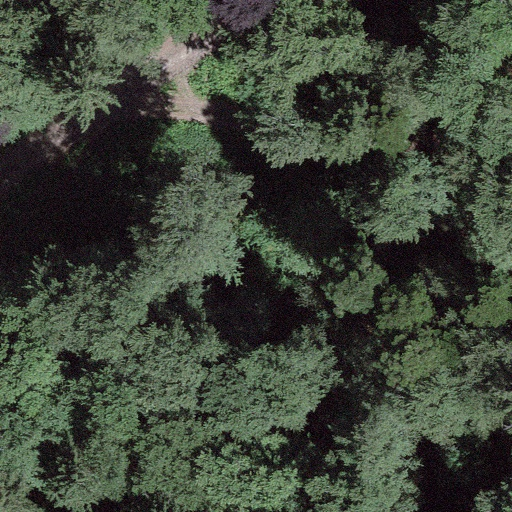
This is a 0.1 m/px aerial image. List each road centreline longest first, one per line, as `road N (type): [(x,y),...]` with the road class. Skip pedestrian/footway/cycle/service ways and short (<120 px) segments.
road 1 (track): [(511,211),(446,148),(100,107)]
road 2 (track): [(270,0),(229,19),(0,180)]
